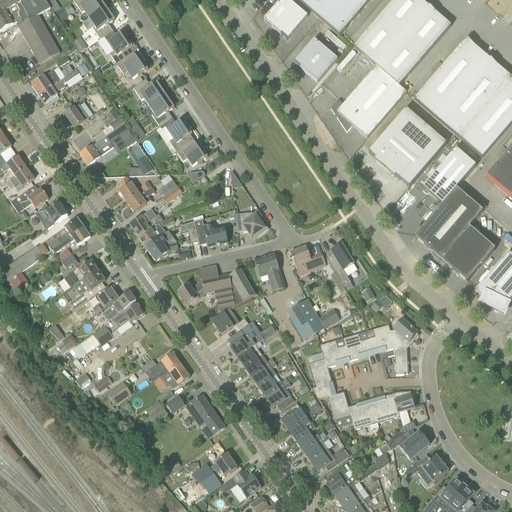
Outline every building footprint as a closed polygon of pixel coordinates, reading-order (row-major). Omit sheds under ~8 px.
[(38,18),(51,10),(50,9),(44,0),(34,0),(0,19),(0,33),(17,24),(18,26),(19,29),(38,18)] [(7,0),(0,4),(0,19),(34,0),(7,0)] [(89,21),(106,9),(101,2),(100,0),(92,0),(91,1),(90,0),(77,0),(74,2),(82,15),(84,14),(89,21)] [(308,18),(286,0),(282,0),(266,20),(264,22),(281,36),(287,42),(308,18)] [(340,38),(372,0),(295,0),(319,20),(340,38)] [(399,88),(451,28),(419,0),(395,0),(354,49),(399,88)] [(56,3),(50,7),(55,14),(61,10),(56,3)] [(111,17),(106,9),(89,21),(94,28),(92,30),(101,42),(104,39),(113,33),(109,26),(113,23),(114,22),(115,22),(114,21),(111,17)] [(62,22),(69,17),(68,17),(64,11),(64,10),(57,15),(62,22)] [(19,29),(40,66),(59,54),(38,18),(19,29)] [(113,33),(104,39),(114,53),(110,56),(117,66),(134,54),(131,49),(133,48),(124,35),(118,39),(113,33)] [(294,65),(318,85),(338,62),(314,41),(294,65)] [(511,80),(466,41),(414,101),(455,136),(483,160),(511,125),(511,80)] [(83,44),(76,48),(80,54),(87,50),(83,44)] [(134,54),(117,66),(124,76),(128,73),(133,81),(148,71),(140,58),(138,59),(134,54)] [(85,66),(77,71),(82,78),(89,74),(85,66)] [(65,79),(74,73),(73,73),(70,68),(62,73),(62,74),(65,79)] [(407,95),(376,69),(344,106),(338,102),(331,111),(347,134),(353,128),(367,140),(407,95)] [(102,76),(99,70),(93,74),(96,79),(102,76)] [(61,82),(53,71),(32,87),(38,97),(61,82)] [(63,85),(66,84),(79,76),(77,71),(74,73),(65,79),(61,82),(38,97),(45,107),(58,97),(56,95),(66,88),(63,85)] [(137,88),(144,83),(141,79),(134,83),(137,88)] [(157,84),(157,85),(151,88),(146,81),(144,83),(137,88),(133,90),(142,102),(143,101),(149,109),(166,97),(157,84)] [(174,109),(171,104),(166,97),(149,109),(154,116),(152,117),(160,129),(173,121),(168,114),(174,109)] [(80,107),(78,108),(77,109),(72,103),(69,105),(64,109),(64,110),(66,109),(69,114),(65,116),(75,130),(76,129),(89,120),(80,107)] [(376,161),(374,163),(394,180),(396,178),(409,190),(447,146),(406,111),(369,155),(376,161)] [(125,125),(120,118),(118,120),(113,112),(106,117),(112,124),(110,126),(114,132),(114,133),(125,125)] [(170,144),(177,154),(194,142),(190,137),(192,135),(184,123),(177,127),(173,121),(160,129),(162,132),(166,129),(174,141),(170,144)] [(137,143),(134,139),(125,125),(114,133),(114,132),(80,157),(88,168),(89,167),(100,159),(113,149),(110,145),(120,138),(125,145),(128,149),(137,143)] [(139,143),(146,138),(142,132),(135,136),(139,143)] [(0,140),(0,165),(4,162),(0,156),(12,149),(4,138),(0,140)] [(194,142),(177,154),(184,164),(187,161),(193,169),(208,158),(199,146),(197,147),(194,142)] [(476,168),(454,148),(421,189),(441,206),(414,236),(430,251),(429,252),(452,272),(453,271),(467,283),(468,283),(495,251),(470,229),(483,213),(457,191),(476,168)] [(511,149),(487,179),(511,200),(511,149)] [(224,164),(220,158),(214,162),(218,168),(224,164)] [(15,179),(27,170),(19,159),(7,166),(4,162),(0,165),(0,176),(0,177),(10,170),(15,178),(15,179)] [(148,175),(153,172),(148,164),(139,169),(144,177),(148,175)] [(144,177),(139,170),(129,169),(129,178),(144,177)] [(15,179),(15,178),(10,182),(15,189),(18,193),(23,189),(35,181),(27,170),(15,179)] [(192,184),(205,178),(202,171),(189,176),(192,184)] [(127,179),(119,185),(123,191),(119,193),(127,204),(139,195),(127,179)] [(164,198),(177,188),(173,182),(160,192),(164,198)] [(141,188),(144,192),(145,193),(151,189),(148,184),(141,188)] [(221,195),(217,187),(210,190),(215,199),(221,195)] [(35,211),(49,201),(41,191),(39,192),(35,188),(16,201),(11,205),(10,205),(18,216),(24,211),(24,210),(31,205),(35,211)] [(178,189),(177,188),(164,198),(162,199),(167,205),(168,206),(182,195),(178,189)] [(146,206),(151,202),(148,198),(155,194),(151,189),(145,193),(144,192),(139,196),(139,195),(127,204),(134,215),(146,206)] [(48,231),(68,217),(60,206),(40,219),(48,231)] [(153,212),(151,211),(142,217),(129,226),(139,240),(159,225),(163,222),(159,216),(156,218),(153,212)] [(238,235),(248,234),(252,239),(257,236),(258,238),(268,231),(263,224),(261,225),(258,221),(254,215),(236,217),(236,213),(235,213),(238,235)] [(173,219),(161,224),(164,228),(175,224),(173,219)] [(68,235),(49,248),(52,252),(63,245),(84,230),(77,220),(64,229),(68,235)] [(194,224),(199,244),(199,248),(208,246),(209,250),(217,248),(228,245),(224,230),(214,232),(213,227),(204,230),(202,222),(194,224)] [(199,244),(194,224),(180,228),(182,235),(189,234),(192,246),(199,244)] [(163,229),(162,229),(159,225),(139,240),(146,249),(162,237),(166,234),(163,229)] [(78,248),(90,239),(84,230),(63,245),(52,252),(55,256),(74,242),(78,248)] [(169,254),(179,252),(177,244),(168,246),(163,240),(162,237),(146,249),(156,263),(163,258),(164,260),(169,256),(168,255),(169,254)] [(348,252),(342,244),(336,248),(337,249),(331,253),(333,256),(327,260),(329,265),(331,269),(334,275),(343,289),(351,284),(343,272),(354,266),(346,253),(348,252)] [(306,248),(291,254),(298,272),(300,277),(326,267),(325,266),(321,256),(310,260),(306,248)] [(14,279),(43,259),(37,249),(0,274),(0,280),(4,286),(9,283),(14,279)] [(180,263),(192,260),(190,253),(179,256),(180,262),(180,263)] [(484,299),(482,304),(504,315),(508,306),(507,305),(511,299),(511,256),(508,254),(477,290),(476,292),(484,299)] [(77,263),(72,256),(61,264),(67,271),(73,266),(77,263)] [(255,263),(256,264),(260,279),(268,276),(268,277),(267,278),(273,296),(285,292),(274,257),(255,263)] [(64,280),(70,290),(74,288),(74,289),(83,282),(98,272),(92,263),(88,266),(85,262),(76,269),(77,271),(64,280)] [(230,278),(229,277),(219,279),(217,268),(200,272),(203,287),(195,293),(193,291),(192,292),(189,287),(178,295),(188,308),(206,296),(215,294),(219,313),(222,317),(225,315),(230,312),(235,309),(256,297),(241,271),(230,278)] [(83,282),(90,291),(69,306),(73,312),(106,290),(102,285),(106,282),(98,272),(83,282)] [(46,275),(39,280),(44,287),(50,282),(46,275)] [(343,289),(334,275),(330,277),(339,291),(343,289)] [(14,279),(9,283),(17,293),(21,290),(14,279)] [(375,299),(370,290),(361,295),(367,304),(375,299)] [(119,301),(111,291),(98,300),(101,305),(93,311),(97,316),(119,301)] [(129,295),(118,303),(119,304),(118,304),(104,314),(109,322),(136,304),(129,294),(129,295)] [(319,322),(307,302),(288,314),(304,342),(324,330),(319,322)] [(145,316),(137,306),(80,347),(72,353),(79,362),(87,356),(100,347),(102,349),(113,341),(114,342),(133,328),(132,326),(145,316)] [(380,311),(374,306),(370,310),(376,315),(380,311)] [(340,322),(334,311),(319,320),(325,331),(340,322)] [(213,323),(222,337),(234,329),(234,328),(225,315),(222,317),(213,323)] [(390,333),(393,343),(396,343),(407,352),(407,351),(419,337),(411,330),(414,327),(405,319),(394,332),(390,333)] [(240,333),(249,326),(245,321),(239,325),(236,327),(240,333)] [(253,332),(249,326),(240,333),(244,338),(245,337),(248,336),(253,332)] [(55,327),(49,331),(59,344),(61,343),(65,339),(55,327)] [(395,350),(393,343),(390,333),(389,327),(373,332),(375,339),(368,341),(372,353),(385,349),(386,353),(393,351),(395,350)] [(349,360),(350,363),(359,361),(358,357),(372,353),(368,341),(366,334),(343,340),(349,360)] [(63,343),(63,344),(59,347),(64,353),(68,350),(69,352),(78,345),(71,336),(63,343)] [(245,337),(246,340),(244,341),(243,340),(231,349),(238,360),(261,344),(264,342),(261,337),(253,342),(250,338),(248,336),(245,337)] [(349,360),(343,340),(320,347),(325,361),(327,370),(328,370),(336,367),(335,364),(349,360)] [(408,376),(407,352),(396,343),(393,343),(395,350),(393,351),(395,357),(396,377),(404,377),(406,377),(406,376),(408,376)] [(245,370),(263,357),(259,351),(263,348),(261,344),(238,360),(245,370)] [(146,375),(146,374),(152,371),(159,381),(162,378),(180,366),(173,356),(157,367),(153,362),(142,369),(146,375)] [(252,380),(275,364),(273,361),(268,364),(263,357),(245,370),(252,380)] [(329,386),(332,385),(328,370),(327,370),(325,361),(309,366),(316,389),(329,386)] [(259,390),(277,377),(273,371),(277,368),(275,364),(252,380),(259,390)] [(162,378),(168,387),(169,387),(172,391),(190,379),(180,366),(162,378)] [(266,400),(289,384),(287,380),(281,384),(277,377),(259,390),(266,400)] [(77,385),(81,390),(91,383),(87,378),(77,385)] [(99,395),(107,389),(108,389),(103,382),(94,388),(99,395)] [(294,403),(286,392),(292,388),(289,384),(266,400),(273,410),(277,408),(281,413),(294,403)] [(329,386),(316,389),(312,391),(316,396),(331,392),(329,386)] [(110,394),(119,406),(128,400),(119,387),(110,394)] [(165,405),(175,398),(171,392),(159,400),(164,408),(166,406),(165,405)] [(333,398),(331,392),(316,396),(319,402),(328,399),(333,398)] [(333,398),(328,399),(335,423),(351,418),(348,409),(349,409),(344,394),(333,398)] [(399,415),(400,419),(403,429),(411,425),(407,413),(414,410),(411,399),(410,396),(411,395),(411,394),(398,394),(393,396),(399,415)] [(372,406),(377,425),(400,419),(399,415),(393,396),(384,399),(385,402),(372,406)] [(165,405),(166,406),(172,415),(185,407),(178,397),(175,399),(175,398),(165,405)] [(225,430),(203,397),(186,409),(199,428),(205,425),(207,428),(202,432),(208,441),(225,430)] [(296,405),(282,415),(286,421),(283,423),(290,433),(312,418),(310,414),(305,417),(296,405)] [(310,414),(312,418),(322,411),(318,405),(311,409),(310,414)] [(351,418),(355,432),(377,425),(372,406),(358,410),(357,407),(349,409),(348,409),(351,418)] [(152,408),(146,412),(150,418),(156,413),(152,408)] [(163,410),(150,419),(144,424),(150,433),(155,430),(170,419),(163,410)] [(309,435),(305,429),(311,425),(310,424),(315,421),(312,418),(290,433),(297,443),(309,435)] [(128,419),(121,424),(127,432),(134,427),(128,419)] [(327,433),(334,429),(330,422),(323,426),(327,433)] [(413,423),(411,425),(403,429),(404,434),(405,435),(412,431),(416,429),(413,423)] [(318,437),(313,440),(309,435),(297,443),(304,453),(326,438),(326,437),(324,434),(319,438),(318,437)] [(408,443),(403,436),(386,445),(390,452),(393,450),(393,451),(398,447),(411,462),(429,447),(419,435),(408,443)] [(390,441),(387,436),(382,440),(385,444),(390,441)] [(329,441),(326,438),(304,453),(311,463),(328,451),(324,445),(329,441)] [(216,461),(226,455),(220,444),(207,451),(211,458),(214,457),(216,461)] [(383,457),(386,455),(390,452),(386,445),(379,450),(383,457)] [(359,453),(356,447),(350,450),(353,457),(359,453)] [(311,463),(318,474),(335,462),(339,466),(349,459),(343,451),(333,458),(328,451),(311,463)] [(377,467),(378,472),(379,473),(390,465),(386,455),(383,457),(375,462),(377,467)] [(208,481),(220,473),(225,479),(237,470),(228,456),(215,465),(215,466),(209,471),(203,475),(208,481)] [(420,471),(416,466),(404,476),(408,481),(417,474),(421,480),(428,488),(433,483),(434,485),(448,473),(444,468),(445,467),(441,463),(440,464),(436,458),(420,471)] [(200,471),(198,463),(190,465),(192,473),(200,471)] [(378,472),(377,467),(357,481),(334,497),(341,507),(359,494),(355,488),(378,472)] [(352,480),(344,468),(336,474),(339,478),(327,487),(334,497),(357,481),(355,478),(352,480)] [(247,500),(253,495),(261,490),(254,479),(251,481),(245,472),(220,490),(224,496),(238,486),(247,500)] [(424,511),(425,511),(445,511),(465,489),(457,482),(442,500),(437,496),(424,511)] [(465,489),(445,511),(460,511),(474,496),(465,489)] [(202,492),(185,501),(189,507),(205,498),(202,492)] [(369,498),(364,501),(359,494),(341,507),(344,511),(355,511),(371,501),(369,498)] [(251,507),(254,511),(263,511),(269,508),(263,499),(251,507)] [(198,511),(206,511),(207,506),(203,501),(195,507),(198,511)] [(371,501),(355,511),(371,511),(370,510),(375,507),(371,501)]
